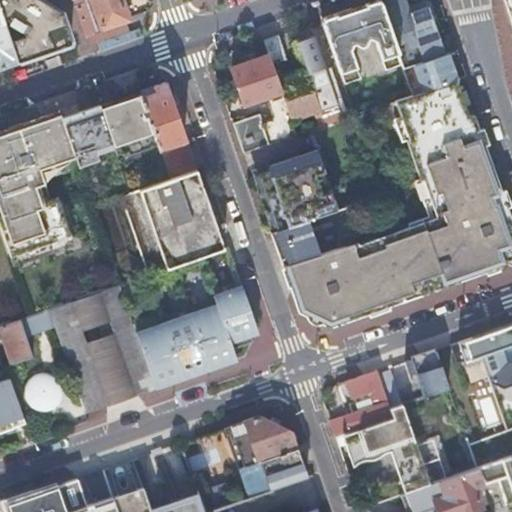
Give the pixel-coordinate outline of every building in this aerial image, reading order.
[(43,0),(0,0),(0,13),(3,20),(8,18),(9,22),(24,28),(7,34),(17,61),(72,42),(62,12),(43,0)] [(74,0),(85,32),(105,25),(145,12),(151,0),(74,0)] [(397,52),(379,0),(377,0),(351,9),(322,19),(330,44),(334,58),(340,72),(356,66),(350,48),(352,43),(355,42),(361,45),(365,44),(367,38),(371,36),(375,39),(381,58),(397,52)] [(405,0),(379,0),(397,52),(401,62),(414,58),(416,64),(448,53),(444,41),(437,44),(435,38),(438,37),(427,4),(409,10),(407,5),(405,0)] [(430,0),(421,0),(407,5),(409,10),(427,4),(431,3),(430,0)] [(511,0),(502,0),(511,26),(511,0)] [(0,66),(17,61),(7,34),(3,20),(0,13),(0,66)] [(8,18),(3,20),(7,34),(24,28),(9,22),(8,18)] [(286,60),(277,35),(263,39),(268,53),(272,65),(281,62),(280,61),(286,60)] [(314,35),(296,41),(306,71),(324,124),(342,118),(314,35)] [(334,58),(330,44),(324,47),(329,60),(334,58)] [(278,82),(272,65),(268,53),(230,67),(244,109),(258,104),(255,98),(267,94),(269,101),(275,117),(262,122),(259,113),(241,119),(232,122),(243,152),(296,134),(290,119),(278,82)] [(448,53),(416,64),(414,64),(421,85),(410,90),(412,94),(456,79),(456,78),(448,53)] [(403,68),(401,62),(350,80),(357,101),(361,111),(362,111),(388,102),(384,91),(408,82),(403,68)] [(324,124),(306,71),(278,82),(290,119),(313,112),(318,126),(324,124)] [(460,91),(456,79),(412,94),(395,100),(395,101),(400,116),(408,137),(405,138),(406,139),(420,179),(423,178),(423,179),(429,177),(433,176),(484,158),(479,145),(476,135),(479,129),(473,114),(469,115),(465,104),(460,91)] [(154,92),(141,97),(149,120),(156,139),(170,179),(195,169),(165,82),(152,87),(154,92)] [(115,91),(97,97),(110,133),(149,120),(141,97),(136,84),(115,91)] [(465,90),(460,91),(465,104),(469,102),(465,90)] [(255,98),(258,104),(269,101),(267,94),(255,98)] [(357,101),(350,104),(352,110),(354,114),(361,111),(357,101)] [(98,105),(87,108),(89,113),(99,109),(98,105)] [(97,154),(113,149),(99,109),(89,113),(87,108),(78,111),(61,117),(75,155),(79,168),(100,161),(97,154)] [(296,134),(318,126),(313,112),(290,119),(296,134)] [(402,140),(406,139),(405,138),(408,137),(400,116),(394,118),(402,140)] [(149,120),(110,133),(116,152),(156,139),(149,120)] [(10,127),(0,130),(0,158),(3,168),(5,173),(8,181),(27,175),(10,127)] [(484,143),(484,144),(488,143),(483,127),(479,129),(476,135),(479,145),(484,143)] [(484,158),(489,157),(484,144),(484,143),(479,145),(484,158)] [(495,173),(489,157),(484,158),(490,175),(495,173)] [(429,177),(423,179),(438,221),(433,222),(453,282),(484,271),(505,263),(511,247),(511,229),(510,224),(510,223),(508,223),(500,202),(496,192),(501,190),(501,189),(495,173),(490,175),(484,158),(433,176),(429,177)] [(224,249),(196,169),(195,169),(170,179),(139,189),(166,268),(177,265),(182,263),(185,262),(200,257),(224,249)] [(5,193),(12,190),(8,181),(5,173),(0,174),(0,198),(0,199),(7,196),(5,193)] [(438,221),(423,179),(418,181),(433,222),(438,221)] [(433,222),(418,181),(416,181),(428,215),(408,223),(409,225),(410,225),(411,230),(419,227),(433,222)] [(507,207),(511,205),(505,188),(501,189),(501,190),(496,192),(500,202),(507,205),(507,206),(507,207)] [(511,223),(511,220),(507,207),(507,206),(507,205),(500,202),(508,223),(510,223),(510,224),(511,223)] [(320,253),(308,218),(288,226),(281,228),(270,232),(276,247),(282,265),(320,253)] [(453,282),(433,222),(419,227),(421,232),(396,241),(394,236),(382,240),(368,245),(365,252),(357,254),(352,243),(327,251),(336,277),(347,309),(351,319),(369,312),(372,306),(382,302),(388,305),(415,295),(414,293),(416,292),(416,289),(413,290),(408,274),(427,267),(428,269),(438,265),(445,285),(453,282)] [(421,232),(419,227),(411,230),(410,225),(409,225),(381,236),(382,240),(394,236),(396,241),(421,232)] [(38,267),(36,260),(25,229),(12,234),(22,263),(25,272),(38,267)] [(22,263),(12,234),(0,237),(0,248),(5,263),(7,268),(22,263)] [(358,241),(352,243),(357,254),(365,252),(368,245),(382,240),(381,236),(358,244),(358,241)] [(81,244),(36,260),(38,267),(44,284),(89,268),(81,244)] [(228,247),(224,249),(200,257),(216,303),(135,331),(140,346),(155,387),(155,386),(151,375),(177,366),(182,378),(182,377),(178,365),(204,357),(208,368),(209,368),(205,356),(231,347),(235,359),(236,359),(232,347),(252,340),(257,331),(228,247)] [(320,253),(282,265),(286,277),(292,293),(302,289),(326,281),(336,277),(327,251),(320,253)] [(0,279),(25,272),(22,263),(7,268),(5,263),(0,264),(0,279)] [(415,295),(445,285),(438,265),(428,269),(427,267),(408,274),(413,290),(416,289),(416,292),(414,293),(415,295)] [(22,279),(24,284),(30,303),(47,297),(39,274),(22,279)] [(347,309),(336,277),(326,281),(302,289),(292,293),(298,311),(329,326),(333,325),(331,319),(336,317),(338,323),(351,319),(347,309)] [(30,303),(24,284),(0,292),(0,321),(1,324),(33,313),(30,303)] [(119,284),(99,291),(135,396),(155,389),(155,387),(140,346),(135,331),(119,284)] [(99,291),(73,300),(108,405),(135,396),(99,291)] [(73,300),(52,307),(49,308),(85,412),(108,405),(73,300)] [(372,306),(369,312),(377,309),(388,305),(382,302),(372,306)] [(27,337),(20,318),(1,325),(5,336),(13,362),(33,355),(27,337)] [(511,323),(475,337),(458,342),(450,345),(457,363),(463,361),(465,361),(481,355),(483,361),(490,380),(503,388),(511,384),(511,323)] [(244,355),(252,340),(232,347),(236,359),(244,355)] [(235,359),(231,347),(205,356),(209,368),(235,359)] [(431,394),(449,387),(436,349),(411,358),(424,396),(431,394)] [(483,361),(481,355),(465,361),(463,361),(465,367),(483,361)] [(208,368),(204,357),(178,365),(182,377),(208,368)] [(393,446),(409,491),(431,483),(403,404),(388,365),(377,369),(393,414),(394,416),(347,433),(356,459),(375,452),(378,451),(393,446)] [(182,378),(177,366),(151,375),(155,386),(182,378)] [(332,424),(336,434),(393,414),(377,369),(349,379),(335,384),(338,393),(348,389),(351,398),(370,392),(374,404),(366,407),(364,399),(351,403),(354,410),(331,419),(332,424)] [(53,409),(59,406),(63,402),(66,397),(67,391),(66,385),(63,379),(58,375),(52,372),(45,372),(39,373),(33,377),(30,383),(28,389),(28,396),(31,402),(36,407),(41,409),(47,410),(53,409)] [(9,377),(0,380),(0,431),(24,422),(9,377)] [(490,380),(493,392),(498,406),(501,413),(511,409),(511,384),(503,388),(490,380)] [(303,477),(307,476),(291,429),(277,422),(259,413),(228,425),(242,466),(237,467),(240,476),(261,469),(268,490),(280,485),(303,477)] [(506,427),(507,430),(511,427),(511,415),(503,419),(506,427)] [(242,466),(228,425),(223,426),(237,467),(242,466)] [(356,459),(347,433),(343,434),(354,463),(354,462),(355,461),(357,459),(358,459),(359,458),(361,458),(362,458),(364,458),(367,458),(369,457),(371,456),(372,455),(373,453),(375,453),(375,452),(356,459)] [(391,448),(407,492),(409,491),(393,446),(378,451),(378,452),(380,452),(382,452),(384,452),(386,451),(388,450),(389,449),(391,448)] [(483,484),(477,467),(456,475),(441,480),(446,494),(435,498),(439,511),(465,511),(482,506),(476,487),(483,484)] [(248,497),(268,490),(261,469),(240,476),(248,497)] [(326,511),(313,474),(307,476),(303,477),(280,485),(268,490),(248,497),(213,509),(204,511),(203,511),(266,511),(293,503),(296,511),(326,511)] [(59,493),(65,511),(118,511),(115,503),(89,511),(86,505),(77,478),(56,485),(59,493)] [(65,511),(59,493),(56,485),(3,503),(3,504),(5,511),(65,511)] [(150,511),(141,485),(113,494),(113,495),(115,503),(118,511),(150,511)] [(89,511),(115,503),(113,495),(86,505),(89,511)] [(199,511),(194,495),(153,509),(154,511),(199,511)] [(213,509),(200,502),(203,511),(204,511),(213,509)]
